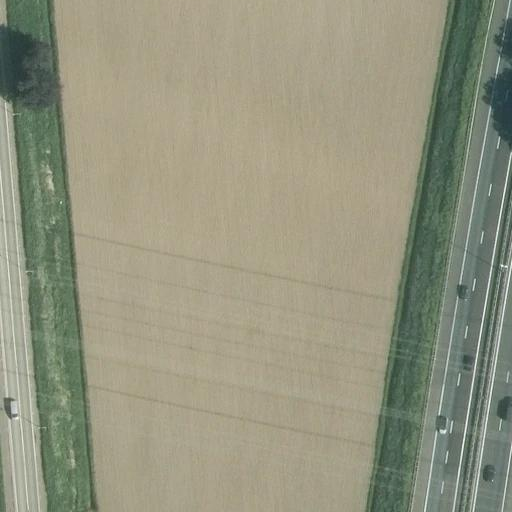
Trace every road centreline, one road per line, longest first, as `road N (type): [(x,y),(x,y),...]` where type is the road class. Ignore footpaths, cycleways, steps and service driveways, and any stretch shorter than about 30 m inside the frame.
road 1 (motorway): [(511,72),(439,511)]
road 2 (tertiary): [(28,511),(0,174)]
